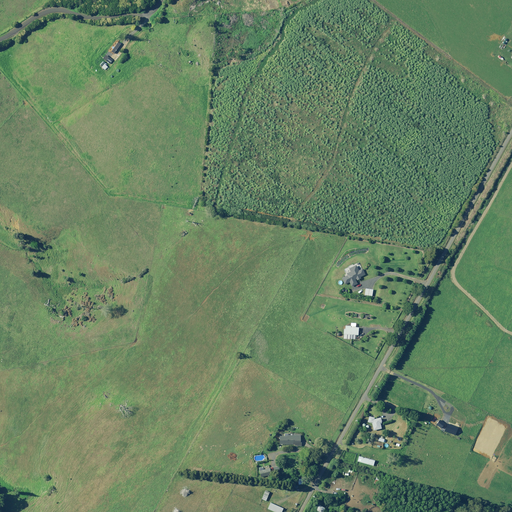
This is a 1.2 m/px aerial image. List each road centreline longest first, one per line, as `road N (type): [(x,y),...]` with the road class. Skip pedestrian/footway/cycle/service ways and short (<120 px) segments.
road 1 (unclassified): [(511,131),(298,511)]
road 2 (unclassified): [(161,0),(146,14),(92,18),(49,10),(0,39)]
